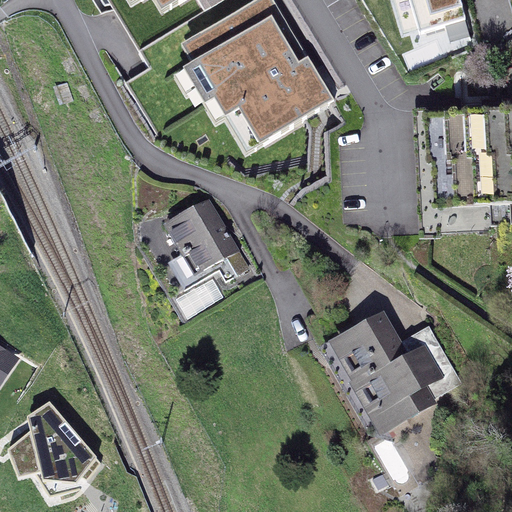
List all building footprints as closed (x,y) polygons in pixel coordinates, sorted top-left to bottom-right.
[(128,0),(142,22),(176,0),(128,0)] [(253,153),(332,107),(270,0),(191,46),(253,153)] [(471,0),(401,0),(420,65),(484,47),(471,0)] [(511,0),(503,0),(506,8),(511,6),(511,0)] [(511,116),(406,122),(410,215),(511,210),(511,116)] [(204,202),(152,231),(182,286),(235,256),(204,202)] [(187,311),(215,299),(207,280),(179,292),(187,311)] [(383,315),(337,343),(389,427),(435,398),(383,315)] [(0,378),(11,361),(0,353),(0,378)] [(101,465),(49,405),(27,420),(30,434),(0,460),(0,469),(30,505),(80,491),(101,465)]
